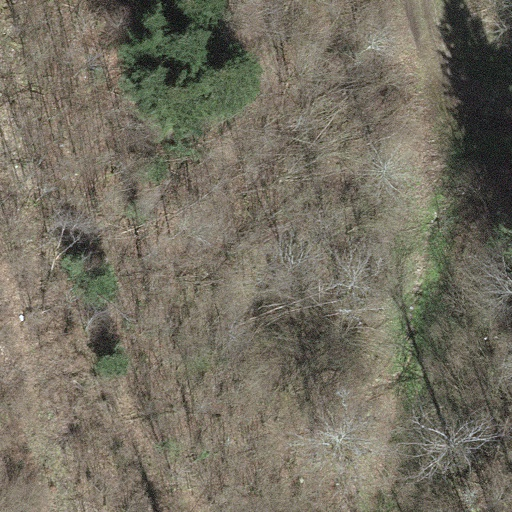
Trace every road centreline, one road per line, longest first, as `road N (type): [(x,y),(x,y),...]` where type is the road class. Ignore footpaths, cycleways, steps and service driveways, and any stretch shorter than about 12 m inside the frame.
road 1 (track): [(0,294),(52,511)]
road 2 (track): [(511,109),(454,90),(434,67),(415,0)]
